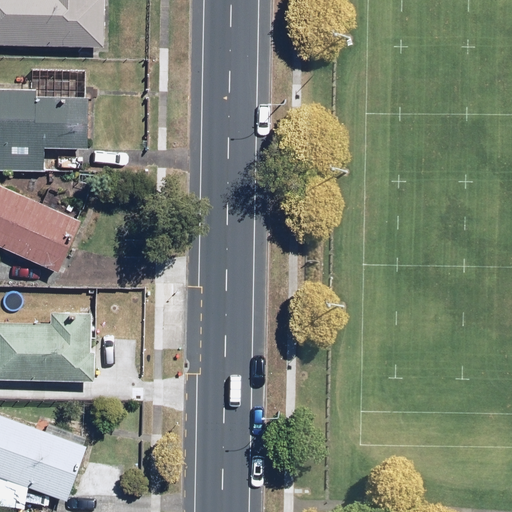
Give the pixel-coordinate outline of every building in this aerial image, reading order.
[(0,0),(0,47),(102,52),(103,0),(0,0)] [(35,90),(0,88),(0,170),(44,173),(45,148),(88,150),(90,99),(35,96),(35,90)] [(81,220),(0,185),(0,248),(59,273),(81,220)] [(0,324),(0,377),(93,382),(94,353),(90,353),(92,316),(52,314),(52,327),(0,324)] [(0,507),(24,509),(26,486),(67,500),(79,466),(88,438),(40,422),(37,431),(0,417),(0,507)]
